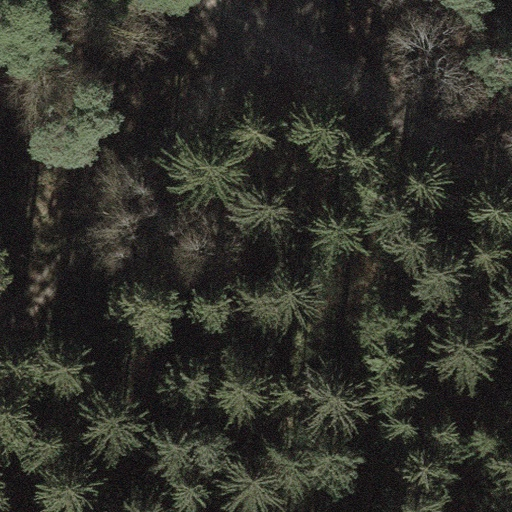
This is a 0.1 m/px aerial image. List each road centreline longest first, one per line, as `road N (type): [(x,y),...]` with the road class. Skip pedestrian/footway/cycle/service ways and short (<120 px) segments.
road 1 (track): [(0,318),(279,0)]
road 2 (track): [(236,0),(511,183)]
